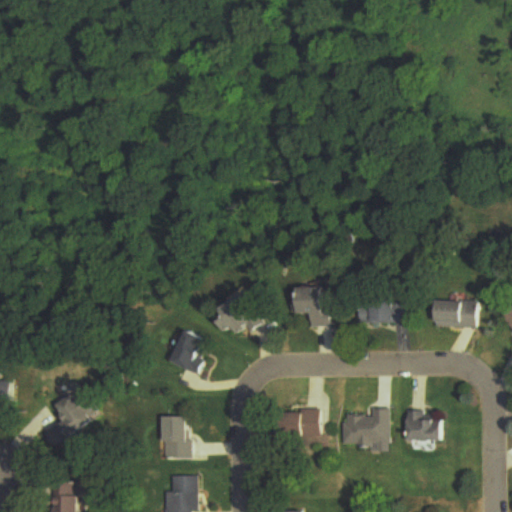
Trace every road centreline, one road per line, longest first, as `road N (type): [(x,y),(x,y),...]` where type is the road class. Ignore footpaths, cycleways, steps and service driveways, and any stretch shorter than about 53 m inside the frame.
road 1 (residential): [(489,386),(465,369),(277,368),(255,386)]
road 2 (residential): [(498,511),(489,386)]
road 3 (residential): [(255,386),(250,511)]
